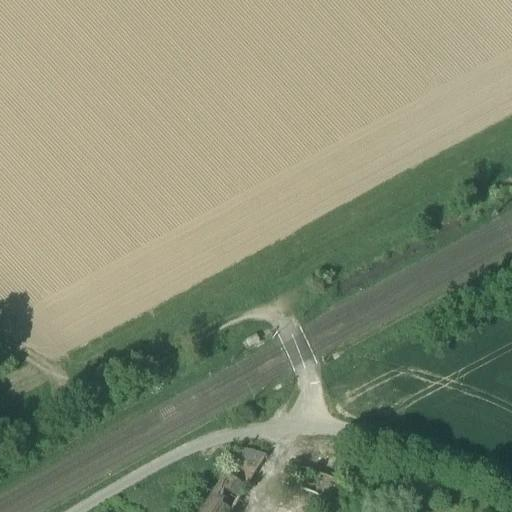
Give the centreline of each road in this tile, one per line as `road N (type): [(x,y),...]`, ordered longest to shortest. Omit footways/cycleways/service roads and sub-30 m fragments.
road 1 (residential): [(81,511),(197,445),(314,427),(401,441),(478,467),(511,490)]
road 2 (track): [(314,427),(294,344),(266,313),(96,398)]
